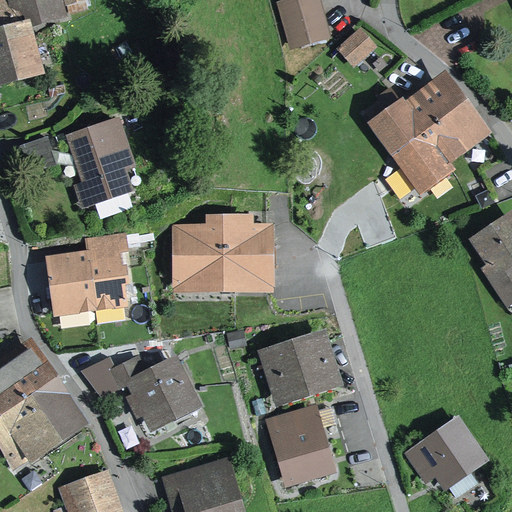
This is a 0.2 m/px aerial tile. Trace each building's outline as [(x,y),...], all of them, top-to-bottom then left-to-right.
[(57,13),(53,0),(0,0),(0,77),(34,68),(22,23),(57,13)] [(65,0),(69,13),(86,9),(84,0),(65,0)] [(302,0),(280,6),(291,46),(326,36),(316,0),(302,0)] [(359,34),(342,49),(354,63),(371,48),(359,34)] [(372,124),(394,155),(423,134),(423,133),(460,106),(444,85),(408,112),(401,103),(372,124)] [(468,135),(477,128),(460,106),(423,133),(423,134),(424,136),(386,165),(406,193),(435,175),(426,163),(438,154),(445,163),(473,142),(468,135)] [(69,138),(92,204),(130,191),(116,152),(126,149),(116,121),(69,138)] [(5,152),(14,179),(56,165),(47,138),(5,152)] [(250,230),(250,220),(209,220),(209,230),(179,230),(179,285),(267,285),(267,230),(250,230)] [(488,271),(508,300),(511,297),(511,261),(509,257),(511,255),(511,224),(509,221),(478,242),(495,266),(488,271)] [(116,251),(87,255),(95,309),(123,305),(120,284),(127,283),(125,269),(119,270),(116,251)] [(56,314),(95,309),(87,255),(50,261),(56,314)] [(268,358),(280,397),(333,380),(320,341),(268,358)] [(0,399),(3,404),(0,406),(0,415),(7,411),(51,381),(27,347),(2,363),(6,369),(0,373),(0,399)] [(142,405),(152,424),(194,404),(173,362),(145,376),(137,360),(111,373),(119,389),(131,383),(137,395),(130,399),(135,408),(142,405)] [(38,452),(80,424),(51,381),(7,411),(0,415),(0,438),(13,462),(34,447),(38,452)] [(328,471),(312,413),(296,417),(296,415),(272,422),(290,482),(328,471)] [(457,422),(408,456),(424,479),(436,472),(455,497),(476,483),(468,470),(483,460),(457,422)] [(236,511),(228,482),(203,489),(197,471),(166,480),(173,501),(185,498),(189,511),(236,511)] [(62,492),(69,511),(113,511),(101,477),(62,492)]
